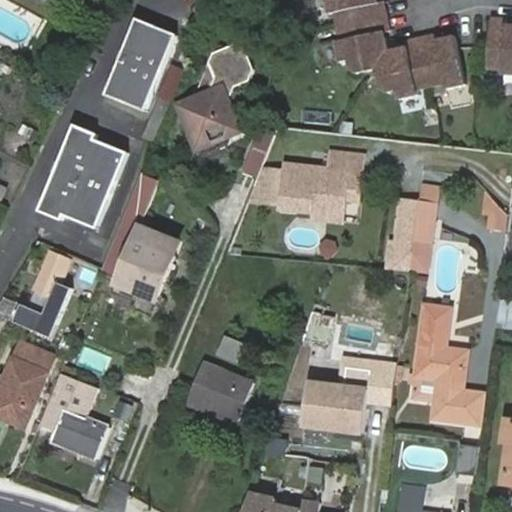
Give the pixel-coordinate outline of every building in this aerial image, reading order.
[(123,8),(107,0),(96,0),(91,12),(113,23),(123,8)] [(390,17),(387,3),(381,4),(374,6),(373,0),(327,0),(330,15),(336,15),(338,28),(390,17)] [(393,34),(390,17),(338,28),(341,41),(336,42),(340,63),(348,62),(350,70),(359,76),(368,74),(373,77),(390,52),(389,41),(384,42),(382,35),(388,35),(393,34)] [(508,19),(492,18),(490,44),(488,68),(500,69),(500,75),(511,76),(511,29),(506,29),(507,25),(508,19)] [(136,22),(104,97),(144,114),(175,39),(136,22)] [(436,37),(422,40),(431,89),(445,86),(447,91),(465,87),(456,41),(455,38),(442,41),(443,44),(436,46),(436,42),(436,37)] [(422,40),(407,43),(407,48),(408,52),(402,54),(400,50),(390,52),(373,77),(379,80),(381,91),(388,95),(396,93),(398,101),(419,97),(418,92),(431,89),(422,40)] [(186,119),(198,147),(234,133),(232,128),(236,118),(230,103),(237,87),(250,82),(255,71),(245,50),(236,47),(214,53),(186,119)] [(0,82),(8,68),(0,62),(0,82)] [(157,99),(141,137),(152,142),(167,104),(157,99)] [(232,128),(234,133),(240,131),(236,118),(232,128)] [(76,127),(36,209),(58,220),(60,217),(91,231),(128,158),(96,142),(99,137),(76,127)] [(242,174),(259,178),(269,134),(252,130),(242,174)] [(199,152),(205,171),(224,165),(218,146),(199,152)] [(279,210),(313,214),(313,210),(346,214),(348,200),(362,201),(367,157),(329,153),(327,170),(285,166),(279,210)] [(403,197),(397,239),(415,241),(420,199),(403,197)] [(436,217),(438,202),(420,199),(419,214),(436,217)] [(480,228),(505,229),(506,204),(480,204),(480,228)] [(313,214),(312,220),(346,224),(346,214),(313,210),(313,214)] [(415,241),(432,244),(436,217),(419,214),(415,241)] [(140,227),(123,220),(101,275),(117,281),(114,292),(137,301),(134,309),(151,316),(172,264),(132,248),(135,241),(140,227)] [(172,264),(175,257),(135,241),(132,248),(172,264)] [(50,256),(29,310),(46,317),(68,262),(50,256)] [(329,315),(317,311),(308,337),(320,341),(329,315)] [(438,409),(436,426),(483,431),(487,400),(464,398),(468,358),(446,355),(451,316),(426,312),(416,381),(440,383),(438,409)] [(497,332),(484,330),(475,395),(488,397),(497,332)] [(22,344),(0,397),(0,415),(26,427),(54,358),(22,344)] [(241,424),(256,385),(203,364),(189,404),(241,424)] [(416,381),(414,407),(438,409),(440,383),(416,381)] [(371,393),(312,383),(307,426),(366,435),(371,393)] [(64,411),(52,441),(98,459),(110,429),(64,411)] [(511,441),(511,444),(507,482),(511,482),(511,422),(506,421),(503,440),(511,441)] [(472,474),(475,445),(457,444),(455,472),(472,474)] [(420,511),(423,493),(399,491),(397,511),(420,511)] [(278,498),(251,493),(244,511),(274,511),(276,503),(278,498)] [(320,511),(321,505),(303,503),(303,509),(302,511),(320,511)]
